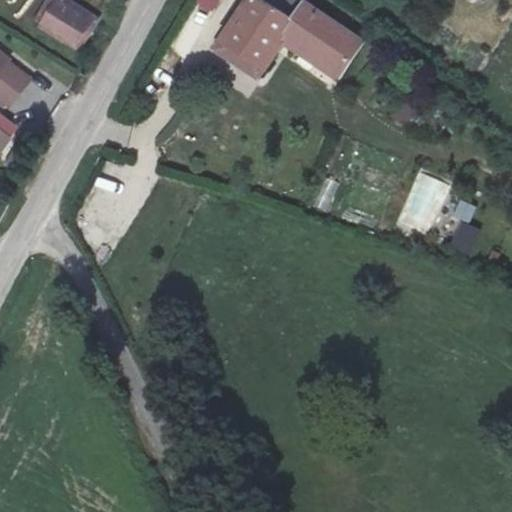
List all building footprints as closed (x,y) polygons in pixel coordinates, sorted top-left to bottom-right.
[(82,49),(99,12),(73,0),(50,0),(37,29),(82,49)] [(197,0),(215,10),(220,0),(197,0)] [(263,92),(284,57),(296,37),(255,9),(226,56),(241,66),(235,74),(263,92)] [(303,26),(296,37),(284,57),(320,79),(338,50),(303,26)] [(41,81),(0,50),(0,86),(24,105),(41,81)] [(391,118),(403,126),(417,105),(405,97),(391,118)] [(0,111),(0,154),(21,128),(0,111)] [(426,243),(453,182),(421,168),(394,229),(426,243)] [(321,178),(314,208),(332,212),(339,182),(321,178)] [(349,209),(346,217),(373,227),(376,219),(349,209)] [(472,255),(483,229),(461,220),(450,246),(472,255)]
